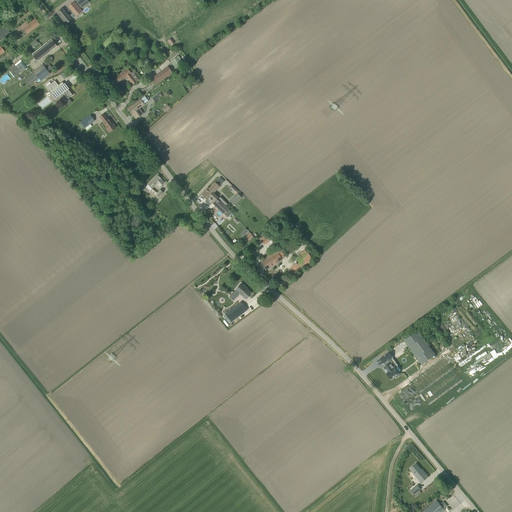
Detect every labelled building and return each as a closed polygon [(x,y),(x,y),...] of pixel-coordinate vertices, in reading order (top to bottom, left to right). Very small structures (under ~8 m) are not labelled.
[(72,19),(82,11),(74,2),(68,6),(73,13),(69,16),(72,19)] [(69,16),(63,8),(56,13),(66,24),(72,19),(69,16)] [(29,24),(27,22),(14,32),(17,35),(22,30),(26,35),(39,24),(35,19),(29,24)] [(4,26),(0,29),(0,40),(9,32),(4,26)] [(51,39),(34,53),(39,60),(57,46),(51,39)] [(170,61),(175,68),(183,62),(178,55),(170,61)] [(26,69),(20,62),(10,71),(14,77),(20,72),(21,73),(26,69)] [(50,73),(43,65),(33,72),(34,73),(25,80),(29,85),(38,78),(40,81),(50,73)] [(172,72),(167,66),(152,78),(156,85),(172,72)] [(131,73),(127,68),(106,84),(110,89),(126,77),(132,84),(139,79),(133,72),(131,73)] [(9,75),(0,78),(0,79),(2,83),(11,79),(9,75)] [(52,93),(51,94),(55,99),(61,95),(60,94),(63,92),(68,98),(68,99),(72,95),(62,82),(58,85),(54,81),(46,87),(52,93)] [(148,101),(145,96),(140,99),(128,109),(132,114),(136,119),(143,113),(139,109),(144,105),(144,104),(148,101)] [(165,113),(171,108),(167,104),(162,109),(165,113)] [(105,128),(109,133),(116,128),(113,123),(112,124),(107,118),(107,119),(104,114),(100,117),(103,121),(103,122),(107,127),(105,128)] [(83,126),(84,128),(94,121),(90,115),(80,122),(81,123),(79,125),(81,128),(83,126)] [(161,179),(162,179),(158,175),(146,187),(150,191),(155,195),(157,192),(152,188),(157,184),(160,187),(165,182),(161,179)] [(213,193),(213,192),(224,182),(219,178),(215,183),(209,188),(208,187),(207,188),(210,191),(211,190),(213,193)] [(229,187),(236,194),(229,201),(234,205),(241,198),(243,199),(245,198),(238,191),(232,185),(229,187)] [(217,198),(218,196),(213,192),(213,193),(211,190),(210,191),(207,188),(202,194),(207,199),(209,198),(213,202),(212,202),(228,217),(232,212),(217,198)] [(227,204),(220,196),(218,198),(226,206),(227,204)] [(266,233),(259,238),(264,245),(271,241),(266,233)] [(288,237),(285,234),(282,236),(284,239),(285,238),(286,239),(290,240),(292,242),(293,241),(291,238),(291,237),(288,237)] [(285,256),(281,250),(278,253),(276,250),(265,257),(266,260),(261,263),(266,270),(282,259),(281,258),(285,256)] [(313,259),(304,250),(295,258),(299,262),(297,264),(295,263),(289,268),(293,272),(301,264),(304,268),(313,259)] [(245,288),(246,287),(241,283),(235,290),(236,290),(232,294),(236,297),(239,293),(245,299),(247,299),(249,297),(248,296),(251,293),(245,288)] [(231,322),(247,310),(241,302),(225,314),(226,315),(230,320),(231,322)] [(422,364),(435,355),(417,331),(404,340),(422,364)] [(384,363),(392,357),(389,352),(380,358),(384,363)] [(387,372),(387,373),(391,379),(395,376),(396,378),(399,375),(398,374),(399,373),(394,367),(391,363),(384,368),(387,372)] [(424,378),(428,383),(430,381),(431,382),(436,378),(430,370),(424,375),(426,376),(424,378)] [(414,478),(416,476),(421,482),(427,477),(428,478),(428,477),(423,472),(416,464),(410,469),(412,472),(411,473),(411,475),(413,478),(414,478)] [(421,493),(419,490),(420,489),(417,485),(410,490),(414,494),(416,497),(421,493)] [(443,502),(440,504),(437,500),(422,511),(448,511),(450,510),(448,508),(447,508),(447,507),(446,509),(445,510),(444,509),(447,506),(443,502)]
